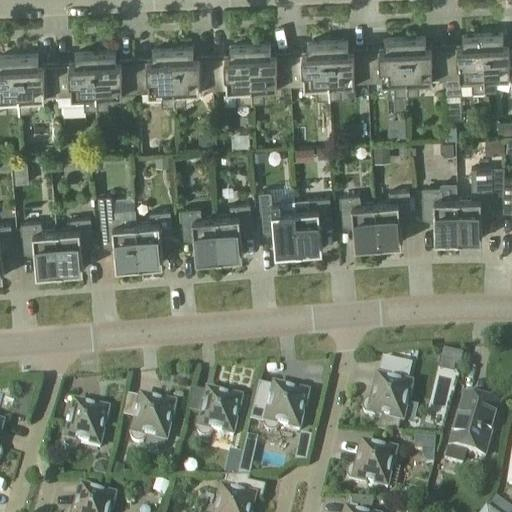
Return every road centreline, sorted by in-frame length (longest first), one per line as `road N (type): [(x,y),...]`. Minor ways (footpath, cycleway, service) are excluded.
road 1 (residential): [(65,343),(348,319)]
road 2 (residential): [(0,7),(171,0)]
road 3 (residential): [(316,485),(348,319)]
road 4 (residential): [(511,312),(348,319)]
